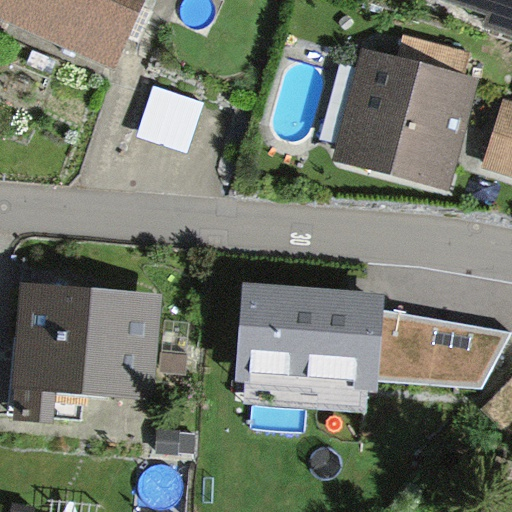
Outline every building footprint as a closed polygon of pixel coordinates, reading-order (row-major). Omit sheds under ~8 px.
[(0,0),(0,17),(96,62),(124,0),(0,0)] [(485,18),(482,25),(511,35),(511,0),(442,0),(441,3),(485,18)] [(336,160),(450,192),(482,77),(466,72),(472,52),(407,34),(401,57),(368,48),(336,160)] [(203,102),(153,86),(138,135),(188,151),(203,102)] [(486,164),(511,172),(511,100),(506,99),(486,164)] [(80,422),(82,392),(150,399),(160,296),(22,283),(9,422),(58,426),(59,420),(80,422)] [(237,383),(249,384),(246,402),(365,409),(367,389),(378,388),(379,378),(384,311),(385,296),(243,284),(237,383)] [(379,378),(484,389),(511,334),(384,311),(379,378)] [(511,379),(481,407),(506,435),(511,429),(511,379)]
